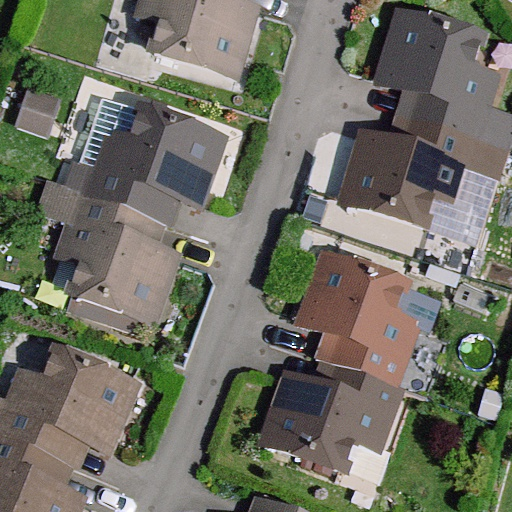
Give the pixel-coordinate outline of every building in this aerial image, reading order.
[(232,4),(233,0),(140,0),(135,17),(156,23),(146,54),(236,81),(257,12),(232,4)] [(404,93),(397,121),(506,153),(511,131),(511,120),(484,112),(493,81),(465,73),(476,39),(396,15),(375,85),(404,93)] [(224,137),(138,107),(127,140),(108,133),(86,197),(162,224),(169,227),(178,198),(201,206),(224,137)] [(506,153),(397,121),(389,147),(358,137),(338,206),(423,231),(433,199),(459,207),(469,171),(498,180),(506,153)] [(357,132),(337,126),(321,181),(341,186),(357,132)] [(154,248),(162,224),(86,197),(50,185),(41,211),(71,222),(59,258),(80,265),(69,296),(155,327),(179,257),(154,248)] [(329,335),(318,366),(392,392),(415,328),(392,320),(404,288),(320,259),(297,324),(329,335)] [(110,453),(138,385),(53,350),(40,379),(21,371),(7,405),(0,402),(0,437),(71,468),(77,470),(87,444),(110,453)] [(283,378),(258,447),(337,474),(348,443),(377,453),(398,394),(392,392),(318,366),(312,389),(283,378)] [(60,493),(71,468),(0,437),(0,511),(77,511),(81,502),(60,493)]
